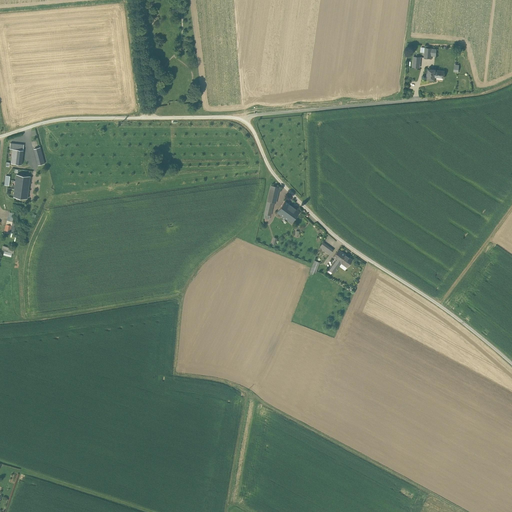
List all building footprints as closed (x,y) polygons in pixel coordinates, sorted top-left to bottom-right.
[(431,59),(431,56),(436,57),(436,49),(424,48),(423,55),(424,55),(424,58),(431,59)] [(420,58),(413,57),(412,68),(420,68),(420,58)] [(436,70),(427,69),(426,79),(435,80),(436,77),(444,78),(444,71),(436,70)] [(25,146),(10,144),(7,163),(22,164),(25,146)] [(43,154),(36,156),(38,165),(45,163),(43,154)] [(10,176),(4,175),(2,185),(15,187),(16,180),(9,179),(10,176)] [(15,187),(14,198),(28,200),(31,177),(17,175),(16,180),(15,187)] [(280,187),(271,185),(268,201),(277,203),(280,187)] [(268,201),(264,215),(271,216),(274,203),(268,201)] [(285,201),(277,212),(291,222),(299,212),(285,201)] [(334,250),(324,243),(320,248),(330,255),(334,250)] [(336,259),(329,269),(334,272),(341,263),(347,267),(353,259),(338,249),(333,257),(336,259)] [(320,262),(315,261),(310,274),(315,276),(320,262)]
